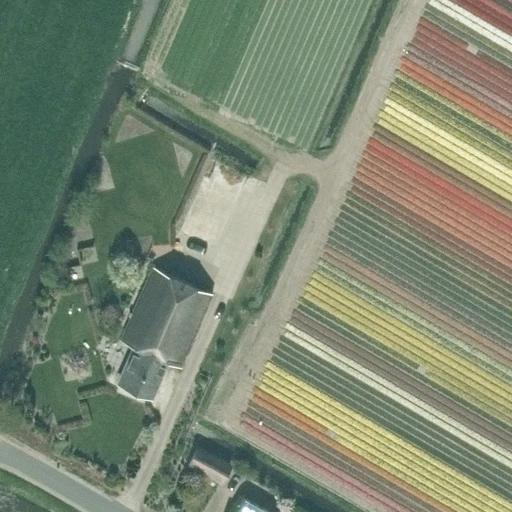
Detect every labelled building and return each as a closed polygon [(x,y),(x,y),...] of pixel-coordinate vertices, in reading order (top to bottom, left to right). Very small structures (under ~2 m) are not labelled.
[(119,162),(108,192),(125,199),(136,169),(119,162)] [(157,238),(112,218),(101,244),(145,264),(157,238)] [(166,359),(169,361),(180,366),(212,293),(152,266),(119,340),(136,347),(119,383),(149,397),(166,359)] [(220,479),(228,464),(199,447),(190,463),(220,479)] [(269,511),(240,494),(230,511),(269,511)]
